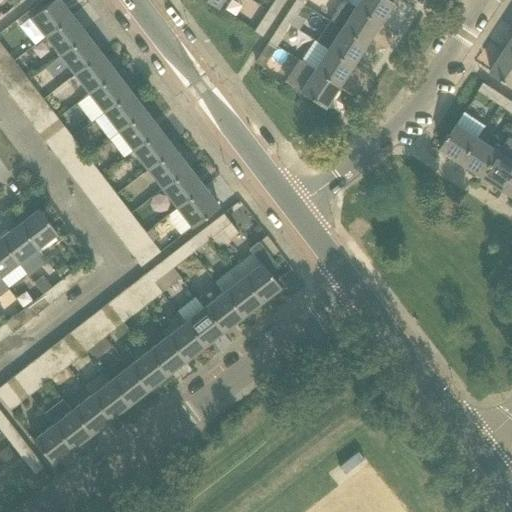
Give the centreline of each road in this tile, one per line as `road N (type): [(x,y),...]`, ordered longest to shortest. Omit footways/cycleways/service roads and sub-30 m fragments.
road 1 (residential): [(74,511),(355,293)]
road 2 (residential): [(294,209),(410,118),(488,0)]
road 3 (residential): [(294,209),(133,0)]
road 4 (residential): [(476,444),(355,293)]
road 5 (unknown): [(397,128),(511,243)]
